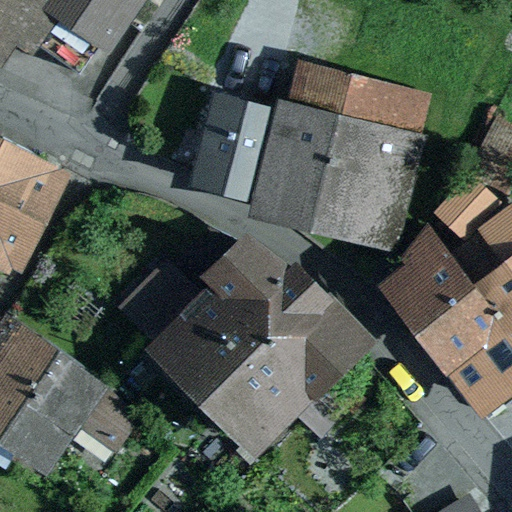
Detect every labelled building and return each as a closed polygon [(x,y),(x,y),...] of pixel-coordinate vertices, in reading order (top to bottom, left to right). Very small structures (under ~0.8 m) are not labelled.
[(16,29),(79,73),(130,0),(0,0),(0,45),(3,47),(16,29)] [(317,77),(310,110),(298,108),(275,203),(392,233),(422,104),(317,77)] [(237,99),(222,95),(203,170),(250,183),(266,114),(235,105),(237,99)] [(511,128),(497,120),(471,170),(506,189),(511,177),(511,128)] [(42,162),(44,159),(3,137),(0,141),(0,265),(56,169),(42,162)] [(444,209),(455,219),(482,189),(471,179),(444,209)] [(495,201),(482,189),(455,219),(468,231),(495,201)] [(481,399),(511,375),(511,317),(485,280),(475,288),(455,261),(426,224),(406,250),(422,273),(398,291),(481,399)] [(475,288),(485,280),(511,317),(511,269),(507,262),(498,268),(481,243),(455,261),(475,288)] [(332,363),(361,335),(295,269),(286,279),(251,244),(217,278),(223,284),(258,319),(247,330),(306,390),(335,419),(362,394),(332,363)] [(222,403),(255,438),(306,390),(247,330),(258,319),(223,284),(186,320),(179,314),(196,296),(166,266),(127,306),(198,379),(191,385),(215,409),(222,403)] [(0,421),(6,426),(60,349),(12,315),(0,333),(0,421)] [(116,394),(118,390),(60,349),(6,426),(45,454),(76,413),(118,446),(140,417),(116,394)]
